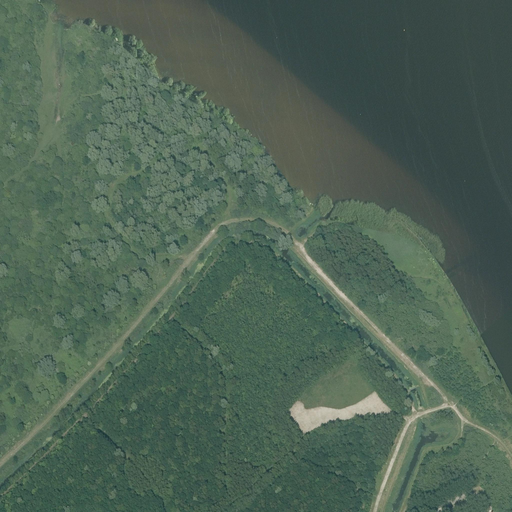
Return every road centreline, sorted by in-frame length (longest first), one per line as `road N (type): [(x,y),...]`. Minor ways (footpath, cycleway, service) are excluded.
road 1 (track): [(448,404),(290,237),(248,219),(207,239),(0,465)]
road 2 (track): [(440,509),(405,498),(425,454),(456,444),(461,418)]
